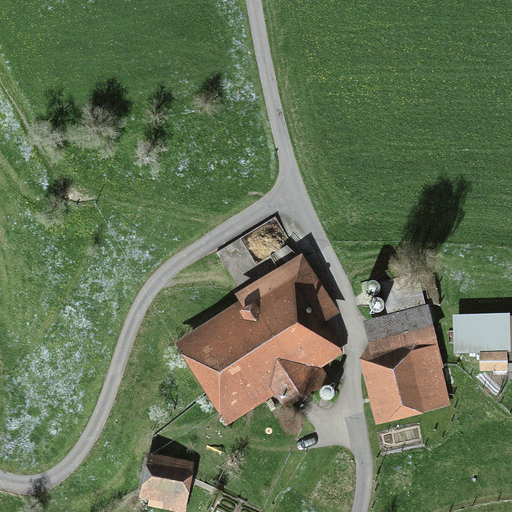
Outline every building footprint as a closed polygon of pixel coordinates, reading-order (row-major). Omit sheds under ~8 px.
[(329,382),(312,357),(332,344),(319,324),(327,319),(297,273),(229,318),(234,326),(194,353),(229,407),(273,378),(290,403),(312,389),(314,392),(329,382)] [(382,283),(390,317),(427,309),(419,275),(382,283)] [(510,313),(452,313),(453,354),(479,354),(479,371),(507,371),(507,379),(511,379),(511,315),(510,315),(510,313)] [(449,406),(432,332),(380,343),(368,346),(383,412),(421,404),(423,412),(449,406)] [(155,466),(147,503),(179,510),(186,473),(155,466)]
